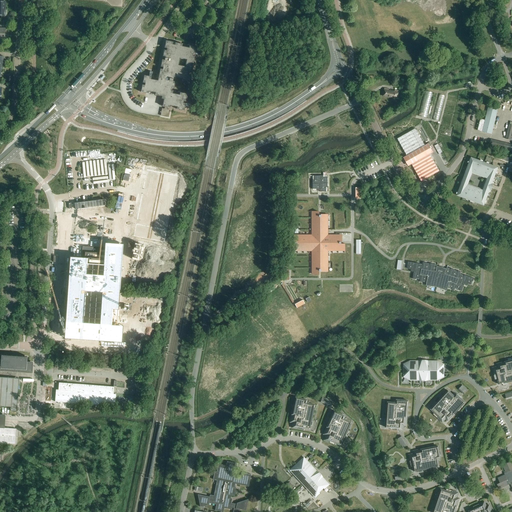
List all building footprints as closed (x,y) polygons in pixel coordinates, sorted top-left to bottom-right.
[(175,43),(175,45),(173,45),(173,42),(166,41),(164,48),(167,49),(166,51),(164,50),(162,58),(165,58),(164,60),(162,60),(160,67),(163,68),(162,70),(160,69),(158,81),(151,79),(153,72),(150,72),(149,77),(144,76),(143,83),(145,84),(144,85),(142,85),(141,92),(148,94),(149,92),(155,93),(155,95),(162,97),(161,99),(164,100),(162,107),(165,107),(164,109),(162,109),(160,116),(168,118),(169,110),(167,110),(167,108),(170,108),(170,106),(177,107),(176,110),(184,111),(185,106),(190,107),(190,104),(183,103),(183,101),(186,102),(187,94),(180,93),(179,95),(173,94),(173,91),(171,91),(171,89),(174,89),(175,82),(173,81),(173,79),(176,80),(176,78),(183,79),(182,81),(190,83),(191,75),(189,75),(189,73),(192,73),(193,66),(191,65),(191,63),(193,64),(195,56),(193,56),(193,54),(200,56),(201,53),(196,52),(197,47),(189,46),(189,48),(182,47),(183,44),(175,43)] [(383,96),(391,97),(392,91),(389,90),(389,89),(385,89),(384,92),(383,96)] [(392,91),(391,97),(398,99),(399,94),(399,91),(395,90),(395,91),(392,91)] [(419,115),(428,117),(433,91),(425,90),(419,115)] [(440,120),(445,95),(439,93),(434,119),(440,120)] [(485,120),(480,119),(478,131),(492,134),(499,107),(489,105),(485,120)] [(415,129),(397,139),(407,155),(409,160),(412,164),(421,182),(439,171),(430,155),(433,153),(428,144),(425,146),(415,129)] [(407,167),(412,164),(409,160),(407,155),(402,158),(407,167)] [(482,162),(471,158),(471,160),(470,162),(467,171),(466,173),(465,175),(470,177),(472,172),(488,178),(486,183),(491,185),(492,183),(493,180),(496,172),(497,170),(498,168),(487,164),(482,162)] [(145,171),(132,237),(165,244),(178,178),(157,174),(145,171)] [(458,194),(457,196),(469,200),(468,200),(473,201),(484,205),(485,203),(485,201),(489,192),(489,193),(489,190),(490,188),(485,186),(483,191),(467,185),(469,180),(464,178),(463,180),(462,183),(459,191),(458,194)] [(101,199),(73,201),(74,208),(93,207),(93,204),(101,203),(101,199)] [(291,251),(292,251),(292,250),(312,250),(312,274),(319,274),(319,271),(320,271),(327,271),(327,250),(344,250),(344,251),(345,251),(345,244),(341,244),(341,242),(342,242),(342,236),(341,236),(327,236),(327,215),(320,215),(319,215),(319,212),(312,212),(312,236),(295,236),(294,236),(294,242),(295,242),(295,244),(291,244),(291,251)] [(393,252),(398,242),(384,235),(381,240),(384,241),(383,244),(388,247),(387,249),(393,252)] [(70,257),(64,338),(122,342),(123,325),(117,325),(123,244),(105,243),(105,248),(82,247),(81,258),(70,257)] [(464,276),(460,275),(461,272),(458,271),(457,272),(453,271),(454,270),(451,269),(450,270),(446,269),(446,270),(442,269),(440,269),(437,268),(437,266),(433,266),(433,264),(430,264),(430,265),(426,264),(426,263),(423,263),(422,266),(418,265),(418,264),(408,262),(407,265),(409,265),(408,269),(411,270),(411,272),(414,272),(413,279),(416,280),(416,278),(420,279),(420,282),(423,283),(423,281),(427,282),(428,280),(432,281),(431,286),(437,287),(442,289),(444,284),(448,285),(448,287),(452,288),(451,290),(454,291),(455,288),(459,289),(459,291),(462,292),(464,285),(467,286),(468,284),(470,285),(472,281),(473,282),(474,279),(464,275),(464,276)] [(296,307),(304,303),(302,299),(294,303),(296,307)] [(0,359),(0,427),(4,428),(5,415),(0,414),(0,406),(10,407),(10,409),(10,410),(11,411),(13,412),(14,412),(16,412),(17,410),(17,409),(19,382),(19,379),(0,377),(0,370),(32,373),(33,362),(27,362),(27,357),(1,355),(1,360),(0,359)] [(511,360),(497,364),(499,373),(496,373),(499,384),(511,381),(511,360)] [(407,365),(404,365),(404,377),(407,377),(407,378),(413,378),(413,380),(422,380),(422,377),(425,377),(425,380),(434,380),(434,378),(440,378),(440,377),(443,377),(443,365),(440,365),(440,363),(434,363),(434,362),(413,362),(413,363),(407,363),(407,365)] [(58,390),(56,390),(55,402),(115,406),(116,394),(114,394),(114,387),(59,383),(58,390)] [(431,409),(440,417),(442,415),(448,421),(465,402),(457,395),(456,395),(454,393),(452,395),(448,391),(431,409)] [(306,400),(295,398),(290,422),(299,424),(298,427),(309,429),(314,405),(309,404),(310,401),(306,401),(306,400)] [(393,400),(393,403),(388,403),(386,427),(397,428),(398,425),(406,426),(408,401),(397,400),(397,401),(393,400)] [(344,416),(334,412),(324,434),(331,438),(330,441),(340,445),(351,422),(346,420),(347,418),(344,417),(344,416)] [(0,442),(15,444),(16,429),(0,428),(0,442)] [(402,436),(397,439),(401,445),(406,442),(402,436)] [(439,467),(438,462),(441,461),(440,458),(438,447),(414,451),(415,460),(412,460),(414,468),(413,468),(414,472),(418,471),(439,467)] [(304,458),(290,470),(315,497),(320,493),(319,492),(323,488),(324,489),(328,485),(304,458)] [(235,463),(227,462),(226,466),(218,464),(216,472),(214,471),(213,480),(217,480),(214,496),(210,495),(209,497),(198,495),(200,507),(208,505),(209,503),(216,505),(215,511),(221,511),(220,511),(203,511),(195,510),(194,511),(223,511),(224,508),(232,510),(232,508),(234,508),(232,511),(239,511),(240,509),(246,511),(248,500),(248,499),(237,503),(237,504),(231,503),(232,499),(230,499),(231,495),(234,496),(236,488),(234,488),(235,484),(248,487),(251,475),(241,473),(240,477),(233,475),(235,463)] [(511,509),(510,510),(510,511),(511,511),(511,463),(511,462),(505,464),(506,465),(503,466),(506,473),(504,474),(505,475),(498,478),(500,483),(497,484),(499,489),(511,484),(511,487),(511,509)] [(289,490),(293,486),(289,482),(285,486),(289,490)] [(454,511),(459,499),(451,496),(452,493),(441,490),(433,511),(454,511)]
